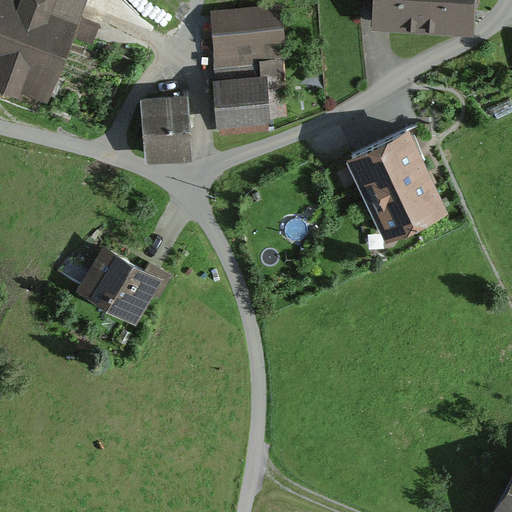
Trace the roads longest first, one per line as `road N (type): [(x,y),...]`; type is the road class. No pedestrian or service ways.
road 1 (unclassified): [(184,174),(330,123),(483,34),(510,0)]
road 2 (unclassified): [(244,511),(259,374),(244,299),(184,174)]
road 3 (unclassified): [(0,127),(153,174),(184,174)]
